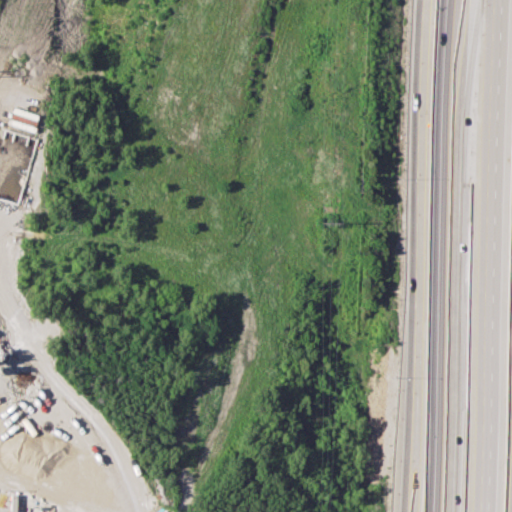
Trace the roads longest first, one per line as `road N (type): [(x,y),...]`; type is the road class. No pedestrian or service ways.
road 1 (motorway): [(481,511),(499,0)]
road 2 (motorway): [(457,0),(442,511)]
road 3 (track): [(297,0),(274,131),(250,178),(229,198),(137,237),(63,241),(34,262),(0,310)]
road 4 (motorway): [(421,0),(407,402)]
